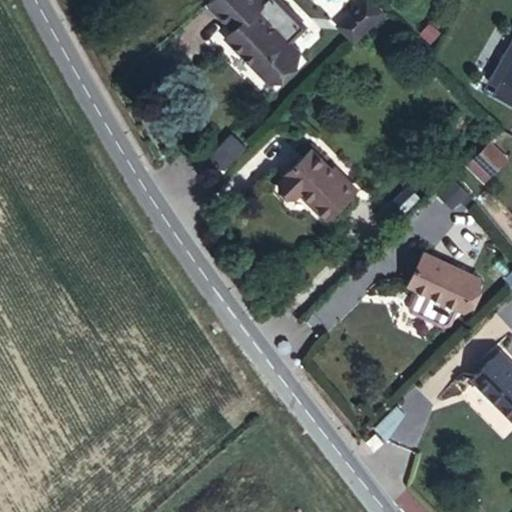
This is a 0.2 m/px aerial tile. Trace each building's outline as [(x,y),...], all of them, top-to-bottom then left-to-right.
[(261,0),(219,0),(215,3),(235,30),(224,37),(259,86),(292,61),(284,51),(303,37),(279,5),(270,11),(261,0)] [(275,0),(272,0),(266,5),(270,11),(279,5),(275,0)] [(372,1),(367,6),(383,22),(388,16),(372,1)] [(367,6),(356,17),(372,33),(383,22),(367,6)] [(356,17),(344,30),(361,45),(372,33),(356,17)] [(507,167),(491,150),(474,165),(491,182),(507,167)] [(354,201),(313,160),(277,195),(293,210),(299,204),(324,230),(354,201)] [(442,189),(451,207),(468,198),(459,180),(442,189)] [(481,279),(429,252),(413,286),(420,289),(412,305),(413,311),(442,326),(448,324),(456,309),(463,312),(481,279)] [(511,369),(499,353),(468,377),(502,423),(511,415),(511,369)] [(337,400),(326,411),(335,425),(347,418),(337,400)]
